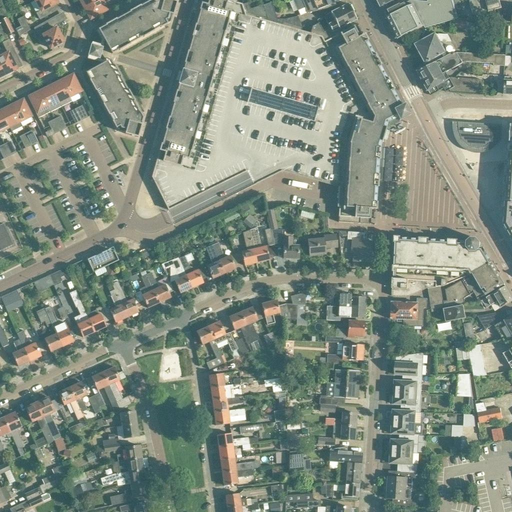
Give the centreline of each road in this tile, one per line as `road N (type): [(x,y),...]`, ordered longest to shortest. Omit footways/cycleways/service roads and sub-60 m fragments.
road 1 (residential): [(0,287),(122,222),(187,0)]
road 2 (residential): [(368,511),(383,300),(374,283)]
road 3 (residential): [(184,315),(215,511)]
road 4 (residential): [(184,315),(274,279),(374,283)]
road 5 (unclassified): [(511,269),(486,225),(479,190),(427,151),(420,112)]
road 6 (residential): [(122,345),(147,400),(172,511)]
road 7 (residential): [(0,89),(71,53),(78,20),(67,0)]
road 8 (residential): [(0,397),(122,345)]
road 9 (unclassified): [(420,112),(363,0)]
